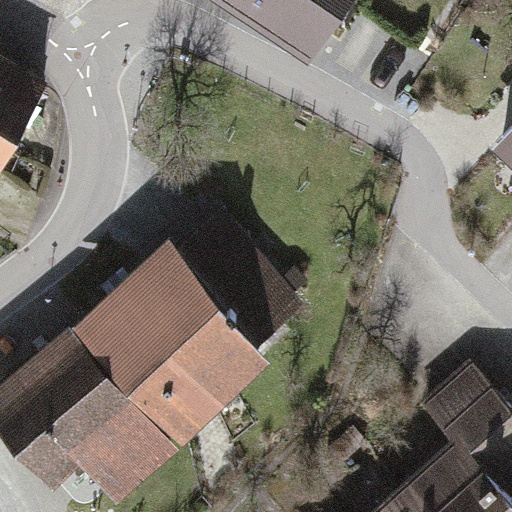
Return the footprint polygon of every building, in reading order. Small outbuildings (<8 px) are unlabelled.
[(339,0),(225,0),(304,53),(339,0)] [(0,162),(51,73),(0,43),(0,162)] [(511,162),(511,113),(487,140),(511,162)] [(218,201),(174,240),(258,337),(303,298),(218,201)] [(166,231),(66,318),(171,438),(271,351),(258,337),(174,240),(166,231)] [(63,314),(0,368),(0,428),(46,482),(77,455),(111,494),(114,492),(173,441),(171,438),(66,318),(63,314)] [(456,427),(511,491),(511,490),(511,402),(470,355),(419,399),(449,433),(456,427)] [(511,511),(511,491),(456,427),(449,433),(390,485),(413,511),(511,511)] [(413,511),(390,485),(358,511),(413,511)]
